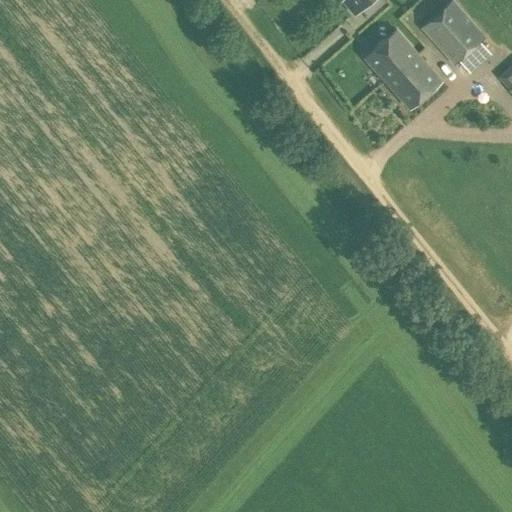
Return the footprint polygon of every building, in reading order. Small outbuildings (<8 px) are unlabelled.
[(369,0),(341,0),(354,14),(369,0)] [(454,63),(484,37),(451,0),(421,26),(454,63)] [(385,80),(417,53),(395,29),(364,56),(385,80)] [(410,108),(441,80),(417,53),(385,80),(410,108)] [(511,65),(509,62),(495,77),(511,93),(511,65)]
